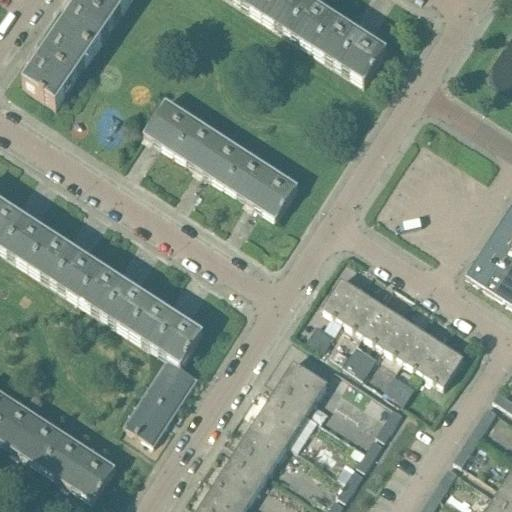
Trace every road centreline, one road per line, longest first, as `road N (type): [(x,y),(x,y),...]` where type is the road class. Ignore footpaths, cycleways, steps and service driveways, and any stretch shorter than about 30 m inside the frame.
road 1 (residential): [(279,308),(0,127)]
road 2 (residential): [(148,511),(279,308)]
road 3 (residential): [(511,344),(331,228)]
road 4 (residential): [(331,228),(418,93)]
